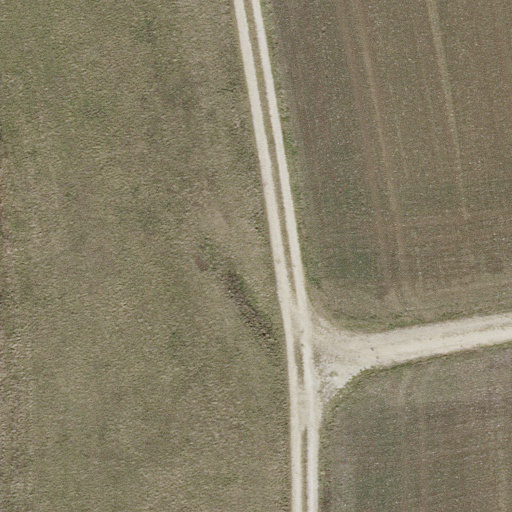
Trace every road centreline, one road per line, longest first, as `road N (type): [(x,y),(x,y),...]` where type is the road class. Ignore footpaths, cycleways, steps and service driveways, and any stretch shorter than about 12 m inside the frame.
road 1 (track): [(312,511),(314,366),(250,0)]
road 2 (track): [(314,366),(511,333)]
